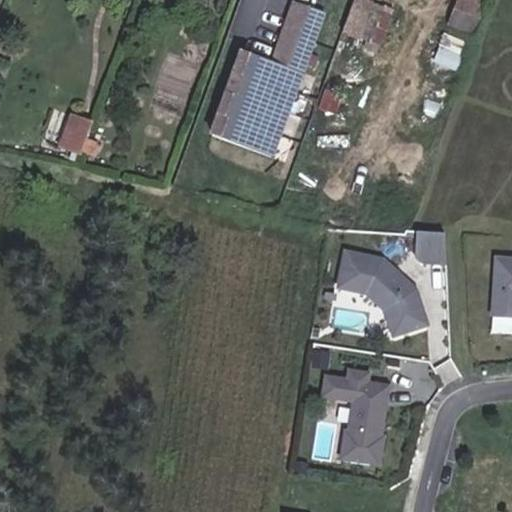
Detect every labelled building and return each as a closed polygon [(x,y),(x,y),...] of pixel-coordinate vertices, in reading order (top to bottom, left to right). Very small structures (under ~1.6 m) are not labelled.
[(287,151),(341,7),(321,0),(311,0),(290,56),(260,45),(228,129),(287,151)] [(353,0),(345,22),(361,28),(371,0),(353,0)] [(371,0),(361,28),(397,41),(411,7),(391,0),(371,0)] [(475,0),(469,16),(496,27),(505,3),(506,0),(475,0)] [(77,148),(96,154),(107,125),(88,118),(77,148)] [(464,256),(463,224),(431,223),(432,249),(437,255),(464,256)] [(445,316),(434,282),(429,284),(424,280),(427,276),(403,254),(367,246),(360,278),(388,284),(407,301),(415,326),(445,316)] [(495,325),(511,326),(511,316),(496,316),(495,325)] [(345,357),(347,342),(333,340),(330,355),(345,357)] [(396,396),(399,375),(386,373),(388,363),(366,360),(364,370),(342,367),(339,388),(370,393),(365,422),(362,422),(358,450),(397,456),(402,427),(399,427),(404,397),(396,396)] [(404,397),(407,376),(399,375),(396,396),(404,397)]
